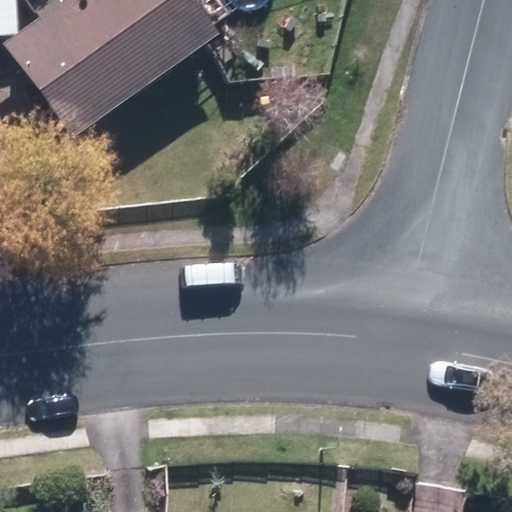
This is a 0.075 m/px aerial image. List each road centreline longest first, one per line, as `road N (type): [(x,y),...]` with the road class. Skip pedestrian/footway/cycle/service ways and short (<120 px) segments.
road 1 (tertiary): [(0,355),(252,331),(399,343)]
road 2 (residential): [(399,343),(485,0)]
